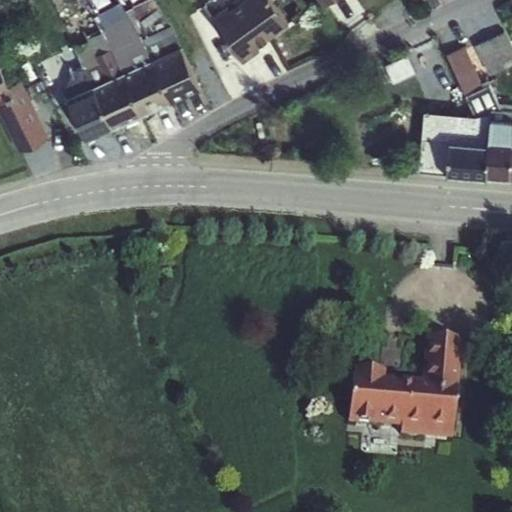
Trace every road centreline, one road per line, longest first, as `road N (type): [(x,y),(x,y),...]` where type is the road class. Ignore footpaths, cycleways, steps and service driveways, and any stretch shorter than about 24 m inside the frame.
road 1 (residential): [(133,182),(282,85),(487,0)]
road 2 (secondary): [(511,211),(133,182)]
road 3 (secondary): [(133,182),(53,192),(0,212)]
road 4 (track): [(241,109),(177,0)]
